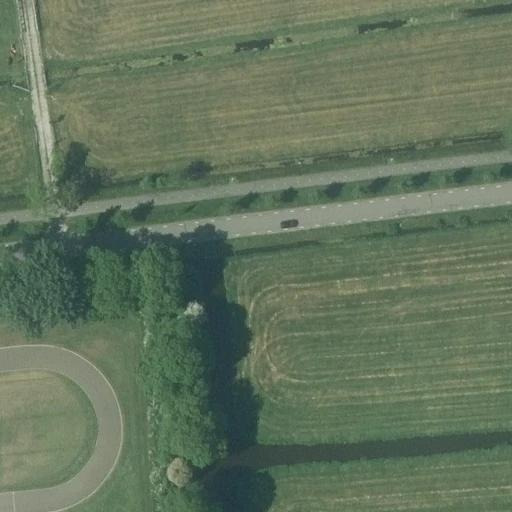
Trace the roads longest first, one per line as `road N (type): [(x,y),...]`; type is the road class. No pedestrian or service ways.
road 1 (unclassified): [(0,257),(511,194)]
road 2 (track): [(54,250),(19,0)]
